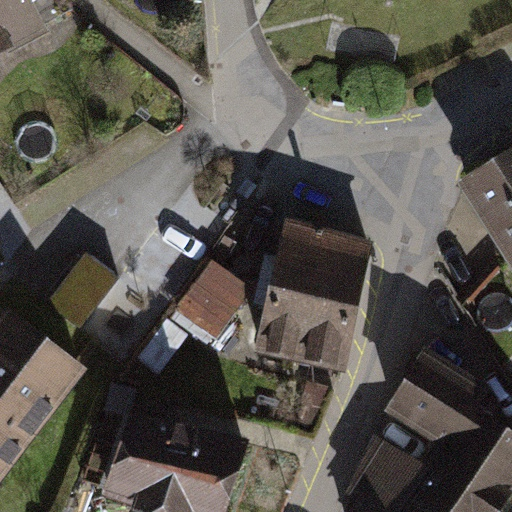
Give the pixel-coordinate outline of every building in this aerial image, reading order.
[(0,0),(0,63),(52,36),(32,0),(0,0)] [(511,149),(459,181),(511,273),(511,149)] [(376,244),(286,220),(271,285),(361,308),(376,244)] [(119,279),(86,252),(48,303),(81,329),(119,279)] [(177,311),(217,342),(252,294),(212,263),(177,311)] [(361,308),(271,285),(254,357),(346,378),(361,308)] [(9,317),(0,329),(0,494),(88,375),(9,317)] [(380,438),(349,498),(366,511),(511,511),(511,434),(480,413),(493,392),(426,350),(392,415),(439,448),(426,467),(380,438)] [(230,511),(249,442),(128,415),(103,496),(154,511),(230,511)]
